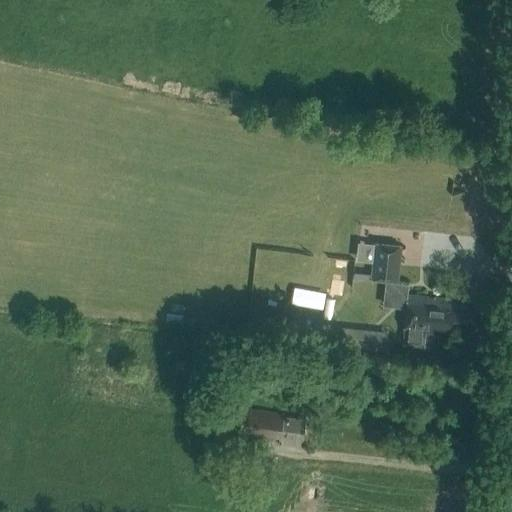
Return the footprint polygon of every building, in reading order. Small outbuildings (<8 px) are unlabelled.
[(370,279),(398,282),(401,244),(374,242),(370,279)] [(426,333),(448,335),(449,328),(471,330),(473,311),(465,310),(466,300),(450,298),(450,301),(407,296),(408,284),(384,282),(382,306),(405,308),(402,344),(424,346),(426,333)] [(329,325),(327,345),(361,349),(363,329),(329,325)] [(240,357),(226,355),(225,365),(238,367),(240,357)] [(221,373),(217,404),(229,406),(234,374),(221,373)] [(241,409),(238,437),(272,442),(272,443),(300,447),(301,440),(302,440),(305,420),(284,417),(284,415),(241,409)]
